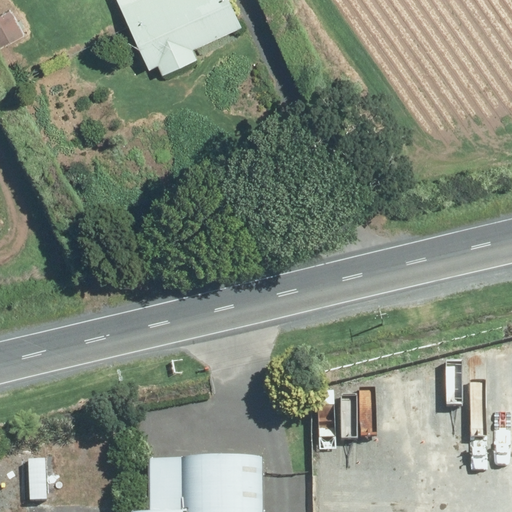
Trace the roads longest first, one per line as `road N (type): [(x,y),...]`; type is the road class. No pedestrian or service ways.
road 1 (secondary): [(0,366),(511,240)]
road 2 (unknown): [(227,408),(261,429),(275,467),(273,511)]
